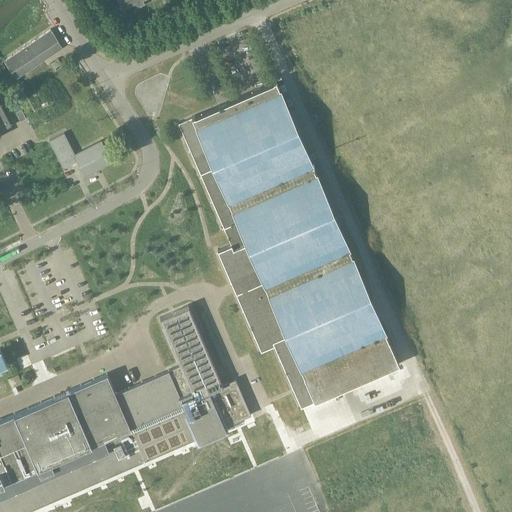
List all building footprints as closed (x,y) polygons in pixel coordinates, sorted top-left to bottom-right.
[(143,0),(117,0),(122,9),(135,3),(137,7),(145,3),(143,0)] [(58,39),(51,29),(4,60),(11,71),(16,78),(62,47),(57,40),(58,39)] [(225,267),(232,283),(261,349),(274,344),(300,405),(398,363),(276,79),(273,81),(273,82),(220,104),(195,116),(194,115),(192,116),(192,117),(178,123),(238,262),(235,263),(225,267)] [(45,87),(26,96),(33,111),(52,102),(45,87)] [(0,132),(0,130),(11,125),(0,103),(0,135),(1,135),(0,132)] [(21,109),(16,112),(20,121),(25,118),(21,109)] [(62,126),(45,136),(61,162),(74,155),(84,176),(113,163),(96,132),(74,145),(62,126)] [(223,385),(188,305),(160,317),(180,365),(115,393),(106,373),(0,419),(0,511),(23,511),(250,414),(236,380),(223,385)]
